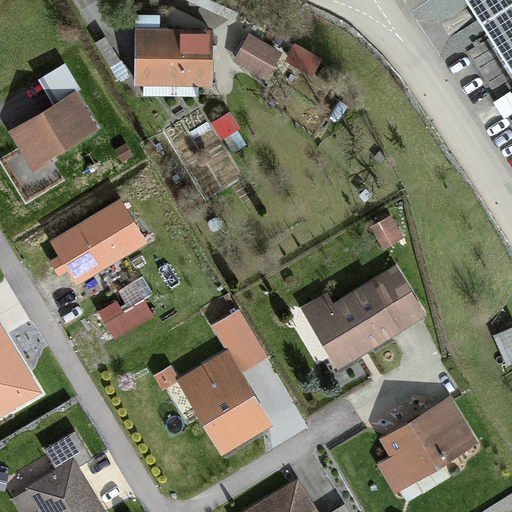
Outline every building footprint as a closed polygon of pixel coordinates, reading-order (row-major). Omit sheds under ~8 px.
[(511,0),(469,0),(511,67),(511,0)] [(209,33),(138,32),(137,82),(208,83),(209,33)] [(95,128),(74,94),(12,132),(33,166),(95,128)] [(391,192),(371,204),(386,227),(405,215),(391,192)] [(143,242),(119,202),(54,242),(78,281),(143,242)] [(420,313),(393,269),(310,320),(338,364),(420,313)] [(0,330),(0,413),(37,392),(0,330)] [(224,356),(180,382),(221,451),(266,425),(224,356)] [(473,443),(448,403),(387,440),(397,457),(382,466),(396,490),(473,443)] [(101,511),(72,463),(29,489),(43,511),(101,511)] [(312,511),(295,483),(247,511),(312,511)]
